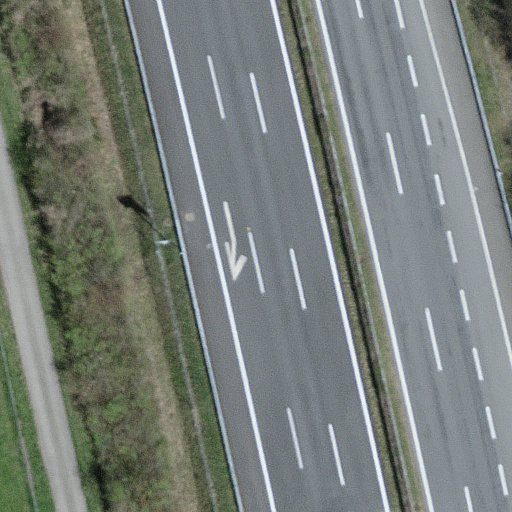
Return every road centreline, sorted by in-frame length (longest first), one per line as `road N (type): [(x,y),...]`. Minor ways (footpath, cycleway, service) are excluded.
road 1 (motorway): [(214,0),(330,511)]
road 2 (motorway): [(473,511),(358,0)]
